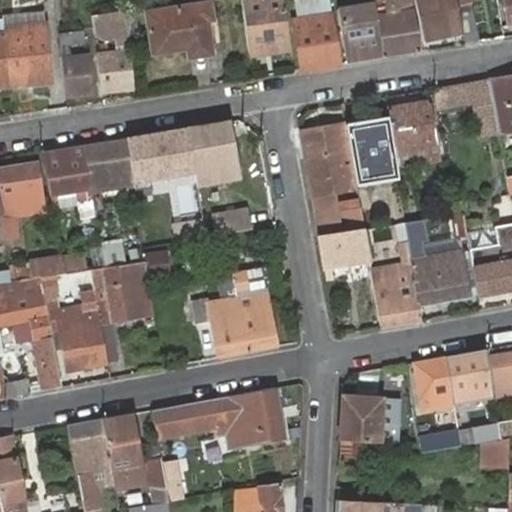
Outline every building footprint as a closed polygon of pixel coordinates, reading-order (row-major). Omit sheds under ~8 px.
[(291,42),(284,0),(242,0),(250,55),(267,52),(266,47),(291,42)] [(307,16),(332,12),(330,0),(313,0),(306,1),(307,16)] [(383,56),(421,49),(411,0),(373,0),(374,4),(384,3),(386,15),(376,17),(383,56)] [(463,33),(456,3),(455,0),(424,0),(419,1),(428,41),(463,33)] [(465,42),(481,39),(468,0),(466,0),(456,3),(463,33),(465,42)] [(348,62),(383,56),(376,17),(374,4),(366,5),(368,18),(363,19),(361,5),(339,8),(348,62)] [(151,53),(186,49),(208,47),(206,24),(211,22),(209,5),(146,12),(151,53)] [(129,43),(125,9),(91,15),(92,28),(105,38),(113,38),(114,45),(129,43)] [(302,70),(341,63),(332,12),(307,16),(294,19),(302,70)] [(3,28),(3,17),(0,17),(0,86),(9,86),(3,28)] [(3,28),(9,86),(52,81),(45,23),(3,28)] [(86,39),(86,28),(59,31),(61,41),(86,39)] [(130,50),(129,43),(114,45),(113,38),(105,38),(97,40),(99,54),(130,50)] [(267,52),(292,48),(291,42),(266,47),(267,52)] [(208,47),(186,49),(187,61),(210,58),(208,47)] [(103,92),(134,88),(130,50),(99,54),(103,92)] [(62,56),(67,94),(92,91),(88,54),(62,56)] [(511,75),(489,79),(498,131),(511,128),(511,75)] [(489,79),(432,89),(437,109),(473,103),(476,113),(481,138),(499,134),(498,131),(489,79)] [(390,118),(395,148),(428,143),(430,154),(433,153),(434,159),(441,158),(431,100),(388,107),(390,118)] [(390,118),(347,125),(358,187),(401,180),(395,148),(390,118)] [(194,170),(197,184),(237,178),(228,122),(186,129),(194,170)] [(347,125),(300,132),(312,195),(314,211),(328,208),(325,193),(358,187),(347,125)] [(194,170),(186,129),(126,139),(135,185),(136,189),(150,187),(148,178),(194,170)] [(91,192),(135,185),(126,139),(82,146),(91,192)] [(43,152),(53,205),(60,204),(58,193),(77,190),(79,200),(92,197),(91,192),(82,146),(43,152)] [(45,209),(37,160),(0,165),(0,209),(1,218),(5,239),(18,237),(15,214),(45,209)] [(60,204),(79,200),(77,190),(58,193),(60,204)] [(82,219),(96,216),(92,197),(79,200),(82,219)] [(331,233),(319,236),(324,266),(370,258),(365,228),(360,203),(328,208),(330,226),(331,233)] [(328,208),(314,211),(319,236),(331,233),(330,226),(328,208)] [(247,211),(213,217),(216,236),(251,229),(247,211)] [(462,212),(452,214),(457,238),(467,236),(462,212)] [(413,221),(403,222),(407,239),(408,246),(419,304),(469,294),(461,249),(421,256),(418,245),(413,221)] [(511,228),(467,236),(478,293),(511,287),(511,228)] [(457,238),(418,245),(421,256),(461,249),(457,238)] [(401,263),(371,268),(381,327),(422,320),(419,304),(408,246),(407,239),(397,240),(401,263)] [(102,245),(105,266),(125,263),(122,242),(102,245)] [(172,251),(150,251),(150,272),(172,272),(172,251)] [(9,268),(11,280),(41,276),(54,274),(66,272),(63,257),(62,254),(29,258),(30,262),(9,265),(9,268)] [(63,257),(66,272),(85,269),(83,254),(63,257)] [(105,266),(91,268),(101,323),(111,321),(145,315),(138,277),(147,275),(144,260),(134,262),(125,263),(105,266)] [(208,321),(214,357),(278,346),(264,267),(216,275),(220,298),(207,300),(207,297),(189,300),(193,323),(208,321)] [(9,268),(0,269),(0,281),(11,280),(9,268)] [(66,272),(54,274),(58,297),(81,293),(85,317),(59,321),(68,370),(108,362),(101,323),(91,268),(85,269),(66,272)] [(54,274),(41,276),(49,322),(59,321),(54,298),(58,297),(54,274)] [(145,315),(155,314),(147,275),(138,277),(145,315)] [(37,381),(38,392),(62,387),(49,322),(41,276),(11,280),(12,284),(0,286),(0,323),(15,321),(31,317),(35,339),(37,351),(28,352),(34,380),(37,381)] [(18,342),(35,339),(31,317),(15,321),(18,342)] [(101,323),(108,362),(118,360),(111,321),(101,323)] [(452,392),(453,403),(487,397),(479,348),(445,354),(452,392)] [(511,391),(511,351),(491,356),(498,393),(511,391)] [(421,409),(426,409),(424,397),(452,392),(445,354),(413,360),(421,409)] [(277,386),(153,410),(157,438),(217,426),(218,435),(226,434),(227,449),(286,439),(277,386)] [(426,409),(453,403),(452,392),(424,397),(426,409)] [(399,397),(343,395),(341,440),(361,440),(397,441),(399,397)] [(132,413),(103,418),(112,469),(115,485),(144,481),(132,413)] [(103,418),(68,425),(83,510),(98,508),(91,473),(112,469),(103,418)] [(501,439),(510,438),(511,437),(511,420),(498,423),(501,439)] [(484,442),(501,439),(498,423),(458,431),(461,446),(484,442)] [(421,453),(461,446),(458,431),(418,438),(421,453)] [(12,435),(0,437),(0,493),(2,511),(41,511),(40,503),(25,506),(12,435)] [(501,439),(484,442),(484,467),(509,468),(510,438),(501,439)] [(341,440),(339,460),(358,461),(361,440),(341,440)] [(146,459),(152,503),(168,501),(161,457),(146,459)] [(169,491),(170,500),(184,498),(177,458),(164,460),(169,491)] [(235,491),(234,511),(284,511),(280,485),(258,488),(259,493),(235,491)] [(338,486),(337,498),(365,500),(365,487),(338,486)] [(337,498),(336,511),(404,511),(405,501),(365,500),(337,498)] [(152,503),(129,507),(128,511),(172,511),(170,500),(168,501),(152,503)] [(405,501),(404,511),(431,511),(432,502),(405,501)]
